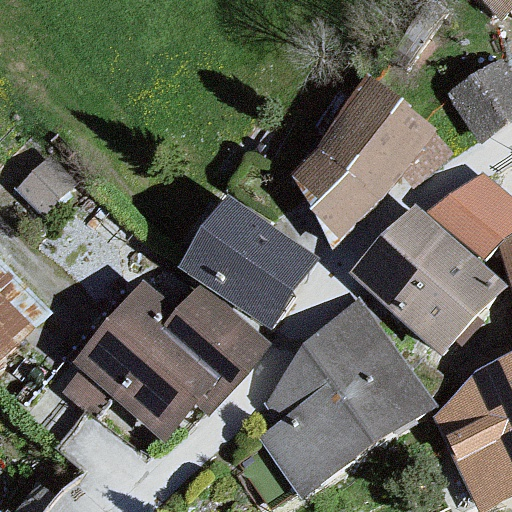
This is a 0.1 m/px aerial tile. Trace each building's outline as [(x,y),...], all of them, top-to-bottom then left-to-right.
[(481,0),(494,14),(510,0),(481,0)] [(511,67),(506,58),(450,94),(480,141),(511,121),(511,67)] [(373,75),(293,169),(343,237),(436,128),(373,75)] [(233,210),(179,282),(202,298),(260,347),(320,275),(233,210)] [(416,223),(351,290),(443,378),(508,311),(416,223)] [(511,247),(502,256),(511,287),(511,247)] [(0,271),(0,361),(45,322),(0,271)] [(150,296),(66,394),(155,470),(260,347),(202,298),(182,322),(150,296)] [(357,299),(249,425),(301,499),(442,405),(357,299)] [(511,356),(484,368),(438,420),(480,511),(511,495),(511,356)]
